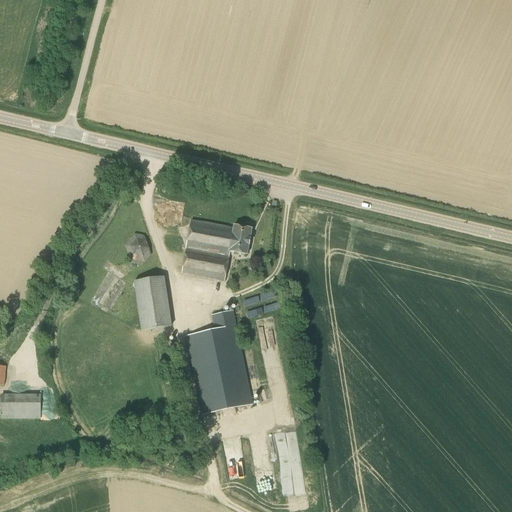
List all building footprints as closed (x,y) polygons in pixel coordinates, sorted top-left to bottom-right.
[(233,229),(191,222),(183,275),(225,281),(229,252),(246,255),(251,230),(233,226),(233,229)] [(143,265),(151,255),(143,236),(134,234),(125,246),(130,260),(129,263),(143,265)] [(141,332),(171,327),(164,278),(133,282),(141,332)] [(260,296),(261,301),(273,297),(272,292),(260,296)] [(259,296),(244,300),(245,306),(260,302),(259,296)] [(263,307),(264,312),(280,308),(279,303),(263,307)] [(262,308),(247,311),(248,317),(264,314),(262,308)] [(202,416),(253,405),(233,311),(212,316),(215,330),(185,337),(202,416)] [(40,420),(40,396),(0,395),(0,420),(40,420)]
